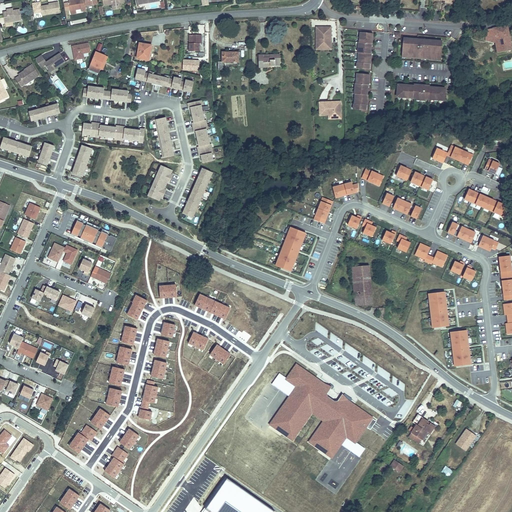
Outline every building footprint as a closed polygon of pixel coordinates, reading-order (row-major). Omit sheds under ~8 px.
[(13,14),(20,12),(30,11),(28,0),(21,1),(22,3),(15,4),(15,2),(11,3),(13,14)] [(4,21),(9,20),(6,7),(0,8),(0,19),(3,19),(4,21)] [(332,27),(316,27),(316,49),(331,50),(332,27)] [(501,29),(486,31),(487,44),(497,45),(498,53),(511,51),(508,27),(501,29)] [(191,49),(202,48),(202,41),(205,41),(204,33),(194,34),(194,42),(191,42),(191,49)] [(371,34),(359,33),(359,43),(358,43),(357,53),(358,53),(357,63),(356,69),(368,70),(369,64),(370,54),(369,54),(370,44),(371,44),(371,34)] [(406,43),(402,42),(401,55),(405,55),(405,58),(415,59),(416,58),(426,59),(426,60),(437,61),(438,58),(441,59),(443,46),(439,46),(439,43),(427,42),(417,41),(406,40),(406,43)] [(151,59),(154,43),(141,41),(138,57),(151,59)] [(83,54),(90,52),(88,42),(71,46),(74,61),(84,59),(83,54)] [(225,61),(241,59),(240,49),(225,50),(225,61)] [(101,72),(106,54),(96,51),(90,69),(101,72)] [(52,71),(66,60),(59,52),(46,62),(52,71)] [(277,59),(281,59),(280,53),(270,54),(270,57),(264,58),(264,54),(259,54),(259,67),(268,66),(268,64),(277,64),(277,59)] [(183,59),(182,71),(199,72),(199,60),(183,59)] [(28,70),(18,77),(23,85),(28,82),(29,83),(41,74),(33,64),(27,68),(28,70)] [(175,77),(147,70),(147,69),(139,67),(137,78),(156,82),(156,83),(159,83),(193,91),(195,80),(187,78),(187,80),(183,79),(183,78),(175,76),(175,77)] [(16,75),(18,77),(28,70),(27,68),(16,75)] [(369,75),(357,74),(356,84),(355,84),(355,94),(355,95),(355,105),(354,104),(353,110),(366,111),(366,106),(367,106),(367,95),(366,95),(367,85),(368,85),(369,75)] [(0,98),(9,94),(0,77),(0,98)] [(129,92),(129,90),(113,87),(113,90),(105,89),(105,86),(89,84),(89,87),(85,86),(84,94),(132,101),(133,93),(129,92)] [(162,86),(160,93),(166,95),(168,89),(162,86)] [(413,87),(397,86),(396,98),(443,102),(444,90),(429,89),(429,87),(413,86),(413,87)] [(209,127),(207,118),(206,119),(203,104),(204,103),(203,99),(189,102),(190,106),(192,106),(195,121),(194,121),(196,130),(198,130),(201,145),(199,146),(201,155),(203,154),(205,162),(215,160),(214,152),(215,152),(213,143),(212,143),(208,128),(209,127)] [(341,101),(319,102),(320,116),(329,115),(329,119),(341,119),(341,101)] [(33,120),(61,112),(59,102),(30,110),(33,120)] [(176,155),(168,120),(167,116),(156,119),(165,158),(176,155)] [(85,121),(85,122),(83,132),(91,133),(91,134),(100,135),(101,134),(116,136),(116,137),(125,138),(126,137),(141,139),(141,140),(145,140),(147,127),(142,126),(142,128),(127,126),(127,124),(118,123),(118,125),(102,123),(102,121),(93,120),(93,122),(85,121)] [(33,146),(28,144),(4,137),(1,147),(30,156),(33,146)] [(49,164),(54,151),(56,145),(46,142),(39,161),(49,164)] [(84,175),(93,146),(84,143),(74,172),(84,175)] [(455,160),(459,150),(448,145),(445,153),(444,155),(455,160)] [(440,163),(444,155),(445,153),(434,148),(430,158),(440,163)] [(466,165),(470,155),(459,150),(455,160),(466,165)] [(493,174),(497,164),(486,159),(482,169),(493,174)] [(164,188),(167,181),(171,182),(174,175),(170,173),(172,169),(163,165),(150,196),(159,200),(161,196),(165,198),(168,190),(164,188)] [(404,180),(409,170),(398,165),(393,175),(404,180)] [(195,217),(215,172),(205,167),(185,213),(195,217)] [(361,179),(379,186),(383,176),(365,169),(361,179)] [(419,186),(423,176),(412,172),(408,182),(419,186)] [(426,190),(430,180),(423,176),(419,186),(426,190)] [(356,192),(355,184),(350,185),(349,182),(341,185),(344,195),(356,192)] [(344,195),(341,185),(330,188),(333,198),(344,195)] [(469,202),(474,192),(466,189),(462,199),(469,202)] [(480,207),(485,197),(474,192),(469,202),(480,207)] [(391,196),(385,193),(381,204),(387,206),(391,196)] [(492,212),(496,202),(485,197),(480,207),(492,212)] [(326,213),(330,202),(320,198),(315,209),(326,213)] [(397,211),(402,201),(395,198),(390,208),(397,211)] [(0,201),(0,225),(9,206),(0,201)] [(404,214),(409,204),(402,201),(397,211),(404,214)] [(507,206),(496,202),(492,212),(503,216),(507,206)] [(36,220),(41,207),(30,203),(25,215),(36,220)] [(414,218),(419,208),(412,206),(408,216),(414,218)] [(321,224),(326,213),(315,209),(311,220),(321,224)] [(357,229),(360,218),(350,215),(347,226),(357,229)] [(28,236),(34,222),(24,217),(18,232),(28,236)] [(375,226),(372,226),(373,221),(364,219),(362,227),(364,227),(362,234),(373,237),(375,226)] [(83,223),(77,221),(71,235),(77,237),(78,236),(81,237),(80,239),(83,240),(83,242),(88,244),(89,242),(92,244),(93,242),(96,244),(95,245),(101,248),(102,247),(105,248),(104,249),(111,252),(117,238),(111,235),(110,236),(107,235),(108,234),(101,231),(101,232),(98,231),(98,230),(86,225),(86,226),(83,224),(83,223)] [(451,235),(455,225),(450,222),(445,232),(451,235)] [(274,263),(273,265),(273,266),(288,272),(288,271),(289,269),(292,262),(292,260),(298,245),(299,243),(302,236),(303,234),(303,233),(288,227),(288,228),(287,230),(284,237),(283,239),(277,255),(276,256),(274,263)] [(462,240),(466,231),(466,230),(459,227),(455,237),(462,240)] [(387,243),(391,245),(395,233),(386,229),(380,243),(386,245),(387,243)] [(469,243),(473,233),(466,230),(466,231),(462,240),(469,243)] [(396,242),(399,243),(396,249),(406,253),(410,243),(405,240),(407,237),(399,234),(396,242)] [(20,252),(26,240),(16,236),(11,248),(20,252)] [(482,249),(486,239),(480,236),(476,246),(482,249)] [(493,250),(496,243),(486,239),(482,249),(488,252),(489,248),(493,250)] [(443,268),(447,254),(436,251),(434,257),(428,255),(430,247),(419,243),(414,256),(424,259),(423,261),(443,268)] [(54,244),(48,258),(58,263),(63,252),(65,248),(54,244)] [(65,248),(63,252),(67,253),(63,261),(71,265),(77,251),(66,246),(65,248)] [(9,273),(16,257),(6,253),(0,266),(0,268),(1,269),(9,273)] [(507,264),(507,256),(496,257),(497,265),(507,264)] [(88,274),(93,262),(85,258),(84,258),(80,267),(85,269),(84,272),(88,274)] [(367,260),(351,261),(352,269),(368,267),(367,260)] [(471,282),(476,271),(464,266),(465,265),(454,261),(448,276),(460,281),(461,278),(471,282)] [(509,276),(507,264),(497,265),(498,277),(509,276)] [(107,282),(112,272),(99,266),(97,272),(93,271),(91,275),(107,282)] [(352,269),(357,306),(373,304),(368,267),(352,269)] [(0,287),(4,289),(11,274),(9,273),(1,269),(0,271),(0,287)] [(510,287),(509,276),(498,277),(499,289),(510,287)] [(40,300),(47,285),(44,284),(41,290),(36,287),(32,297),(40,300)] [(176,285),(168,286),(169,297),(177,297),(176,285)] [(168,286),(159,286),(160,298),(169,297),(168,286)] [(511,299),(510,287),(499,289),(501,301),(511,299)] [(443,292),(427,294),(429,310),(445,308),(443,292)] [(195,305),(202,309),(207,298),(200,294),(195,305)] [(61,295),(56,305),(70,311),(74,301),(61,295)] [(136,295),(133,303),(143,308),(147,300),(136,295)] [(207,298),(202,309),(210,312),(215,301),(207,298)] [(215,301),(210,312),(218,316),(223,305),(215,301)] [(91,316),(96,307),(87,303),(82,312),(91,316)] [(133,303),(130,309),(140,314),(143,308),(133,303)] [(511,318),(511,303),(500,305),(501,313),(503,313),(504,315),(504,320),(511,318)] [(223,305),(218,316),(225,319),(230,308),(223,305)] [(137,320),(140,314),(130,309),(127,315),(137,320)] [(445,311),(429,313),(431,328),(447,327),(445,311)] [(511,334),(511,318),(504,320),(505,324),(505,326),(503,326),(504,335),(511,334)] [(165,322),(163,329),(174,331),(175,325),(165,322)] [(317,325),(315,331),(325,335),(327,329),(317,325)] [(126,326),(124,334),(135,337),(137,329),(126,326)] [(172,338),(174,331),(163,329),(162,335),(172,338)] [(465,331),(449,333),(451,348),(467,346),(465,331)] [(193,332),(188,343),(196,347),(201,336),(193,332)] [(12,334),(7,344),(13,346),(13,348),(16,349),(17,347),(19,342),(21,338),(12,334)] [(133,345),(135,337),(124,334),(122,342),(133,345)] [(201,336),(196,347),(204,350),(209,339),(201,336)] [(158,339),(156,347),(168,350),(170,341),(158,339)] [(36,349),(19,342),(17,347),(21,348),(19,353),(31,358),(36,349)] [(217,345),(210,355),(217,359),(224,350),(217,345)] [(121,346),(119,355),(130,358),(132,349),(121,346)] [(166,358),(168,350),(156,347),(154,355),(166,358)] [(451,351),(453,367),(469,365),(467,349),(451,351)] [(224,350),(217,359),(224,364),(230,354),(224,350)] [(43,364),(48,352),(44,351),(43,353),(39,351),(35,360),(43,364)] [(128,366),(130,358),(119,355),(117,363),(128,366)] [(63,374),(67,365),(55,360),(52,366),(55,367),(54,370),(63,374)] [(155,360),(153,368),(165,371),(167,363),(155,360)] [(331,388),(295,363),(284,380),(295,387),(268,426),(293,443),(312,415),(321,422),(308,442),(332,459),(346,438),(355,444),(373,418),(341,396),(337,401),(334,402),(327,398),(331,388)] [(115,367),(113,375),(123,378),(125,378),(127,370),(115,367)] [(151,376),(163,379),(165,371),(153,368),(151,376)] [(304,395),(307,392),(288,378),(280,373),(272,384),(290,397),(295,389),(304,395)] [(123,386),(125,378),(123,378),(113,375),(111,384),(123,386)] [(15,393),(19,384),(8,378),(7,379),(5,385),(8,386),(7,390),(15,393)] [(148,380),(145,392),(156,395),(158,387),(153,386),(154,382),(148,380)] [(38,391),(34,390),(35,389),(25,385),(21,393),(32,398),(32,397),(35,398),(38,391)] [(110,388),(108,396),(120,399),(122,391),(110,388)] [(145,392),(142,405),(148,406),(149,402),(154,403),(156,395),(145,392)] [(49,409),(54,398),(43,393),(37,404),(49,409)] [(118,407),(120,399),(108,396),(106,404),(118,407)] [(147,411),(148,406),(142,405),(139,417),(150,420),(152,412),(147,411)] [(101,409),(96,416),(106,422),(110,415),(101,409)] [(96,416),(91,422),(101,429),(106,422),(96,416)] [(426,430),(429,432),(434,424),(421,417),(416,424),(415,423),(410,431),(421,438),(426,430)] [(80,431),(79,432),(89,439),(91,441),(97,432),(87,425),(82,433),(80,431)] [(130,428),(125,436),(134,442),(140,435),(130,428)] [(466,445),(473,435),(463,428),(456,438),(466,445)] [(12,436),(5,430),(0,436),(0,452),(3,454),(9,446),(6,443),(12,436)] [(424,440),(429,432),(426,430),(421,438),(424,440)] [(79,432),(74,439),(84,446),(89,439),(79,432)] [(348,434),(341,444),(359,457),(365,449),(355,442),(357,440),(348,434)] [(119,443),(129,450),(134,442),(125,436),(119,443)] [(18,460),(25,449),(29,452),(33,445),(24,438),(11,457),(16,461),(17,459),(18,460)] [(79,453),(84,446),(74,439),(69,446),(79,453)] [(115,456),(114,457),(124,464),(125,463),(123,461),(128,454),(118,447),(113,454),(115,456)] [(114,457),(110,464),(119,471),(124,464),(114,457)] [(393,460),(389,468),(399,473),(404,466),(393,460)] [(115,478),(119,471),(110,464),(105,471),(115,478)] [(445,466),(441,472),(449,478),(454,471),(445,466)] [(5,468),(0,475),(0,484),(5,488),(14,474),(5,468)] [(273,511),(274,511),(226,478),(202,511),(273,511)] [(70,489),(60,503),(70,509),(80,496),(70,489)] [(109,511),(111,510),(101,503),(94,511),(109,511)]
